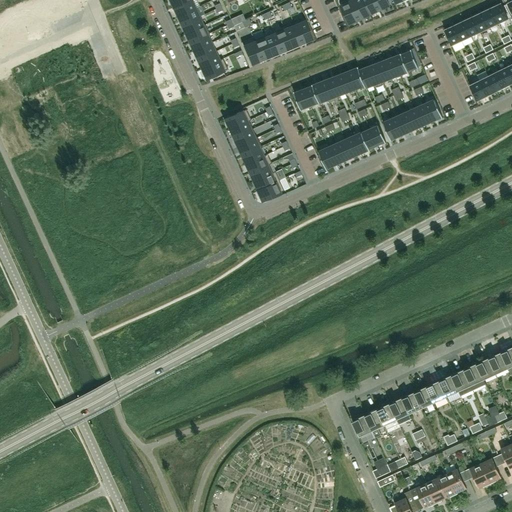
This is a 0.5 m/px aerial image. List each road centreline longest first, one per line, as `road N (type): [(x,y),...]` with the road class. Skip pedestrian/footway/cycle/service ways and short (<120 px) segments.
road 1 (secondary): [(0,451),(511,182)]
road 2 (residential): [(153,0),(254,217),(511,99)]
road 3 (residential): [(381,511),(330,401),(511,318)]
